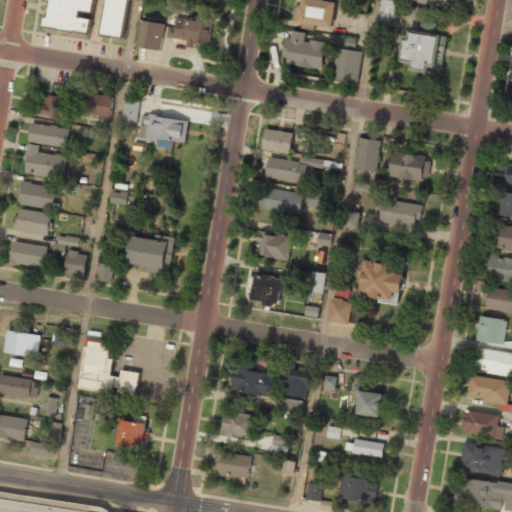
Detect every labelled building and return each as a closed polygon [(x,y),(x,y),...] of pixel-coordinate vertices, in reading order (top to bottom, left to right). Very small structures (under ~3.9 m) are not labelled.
[(49,0),(45,27),(90,34),(92,16),(94,0),(49,0)] [(123,39),(130,0),(108,0),(102,35),(123,39)] [(337,2),(326,1),(326,0),(302,0),(302,6),(295,5),(293,22),(333,27),(337,2)] [(396,0),(382,0),(380,18),(393,20),(396,0)] [(212,22),(177,18),(176,28),(169,27),(168,38),(187,40),(187,46),(195,47),(195,42),(210,44),(212,22)] [(165,24),(143,20),(138,46),(160,50),(165,24)] [(306,32),(292,31),(291,38),(287,38),(284,64),(323,68),(326,42),(305,40),(306,32)] [(447,36),(411,33),(410,40),(404,39),(402,62),(412,63),(412,68),(442,70),(444,45),(447,45),(447,36)] [(363,52),(355,50),(357,38),(339,35),(337,47),(338,47),(333,78),(357,82),(363,52)] [(110,117),(113,96),(84,93),(82,114),(110,117)] [(72,97),(45,96),(44,117),(71,118),(72,97)] [(121,121),(137,123),(141,100),(125,98),(121,121)] [(189,120),(142,114),(139,138),(157,141),(156,148),(171,150),(173,141),(186,142),(189,120)] [(70,127),(31,124),(29,143),(69,147),(70,127)] [(264,149),(266,129),(294,134),(289,153),(264,149)] [(376,172),(381,141),(361,139),(357,169),(376,172)] [(329,154),(331,145),(312,142),(311,151),(329,154)] [(67,155),(40,153),(40,145),(28,143),(25,174),(65,178),(67,155)] [(390,176),(394,149),(432,157),(429,181),(390,176)] [(267,177),(269,157),(306,163),(303,183),(267,177)] [(511,165),(506,164),(503,185),(511,185),(511,165)] [(57,187),(23,182),(20,205),(54,209),(57,187)] [(370,192),(371,183),(356,183),(356,192),(370,192)] [(262,205),(268,188),(300,192),(300,211),(262,205)] [(128,193),(112,191),(111,203),(127,204),(128,193)] [(511,216),(496,214),(500,191),(511,193),(511,216)] [(308,206),(308,192),(328,193),(323,209),(308,206)] [(379,221),(382,199),(423,205),(422,217),(416,217),(415,228),(379,221)] [(15,230),(49,236),(52,214),(19,208),(15,230)] [(347,226),(350,210),(365,213),(363,229),(347,226)] [(511,249),(492,246),(496,223),(511,225),(511,249)] [(257,252),(260,233),(294,237),(288,259),(257,252)] [(318,244),(318,233),(333,235),(333,246),(318,244)] [(57,235),(55,250),(65,252),(66,245),(79,247),(80,238),(57,235)] [(128,263),(141,265),(141,270),(171,274),(175,237),(156,235),(156,239),(131,236),(128,263)] [(10,263),(45,267),(48,245),(12,241),(10,263)] [(88,254),(68,250),(64,274),(84,278),(88,254)] [(511,259),(489,256),(485,277),(511,281),(511,259)] [(361,294),(365,259),(407,267),(399,301),(361,294)] [(97,280),(112,282),(114,265),(99,263),(97,280)] [(309,289),(312,271),(328,274),(324,295),(309,289)] [(249,297),(253,273),(285,279),(280,308),(249,297)] [(511,312),(481,308),(485,287),(511,291),(511,312)] [(331,318),(334,299),(352,302),(349,321),(331,318)] [(305,316),(306,306),(320,307),(318,319),(305,316)] [(477,339),(481,316),(506,320),(502,343),(477,339)] [(4,352),(38,357),(41,335),(8,330),(4,352)] [(54,345),(68,348),(70,337),(56,334),(54,345)] [(80,388),(115,393),(116,392),(136,394),(139,373),(121,370),(121,377),(111,376),(114,358),(110,358),(113,341),(87,337),(80,388)] [(511,352),(474,346),(470,367),(511,375),(511,352)] [(279,392),(284,364),(311,370),(307,398),(279,392)] [(230,390),(234,369),(275,376),(273,398),(230,390)] [(0,395),(38,398),(39,379),(0,375),(0,395)] [(325,375),(323,389),(335,391),(337,376),(325,375)] [(467,396),(471,375),(509,382),(506,403),(467,396)] [(357,390),(355,404),(358,405),(357,414),(381,417),(385,393),(357,390)] [(57,398),(45,397),(44,415),(55,416),(57,398)] [(95,406),(87,405),(85,419),(93,420),(95,406)] [(255,438),(257,419),(229,409),(224,434),(255,438)] [(460,430),(465,409),(506,418),(502,439),(460,430)] [(0,437),(27,439),(28,417),(0,415),(0,437)] [(148,423),(121,420),(119,444),(146,447),(148,423)] [(328,425),(326,437),(340,439),(342,427),(328,425)] [(273,443),(273,435),(287,437),(285,448),(273,443)] [(355,438),(355,443),(346,442),(345,450),(353,451),(353,453),(383,458),(385,443),(355,438)] [(463,441),(505,448),(500,476),(458,468),(463,441)] [(53,456),(55,445),(32,442),(30,453),(53,456)] [(319,450),(316,461),(325,463),(327,452),(319,450)] [(219,473),(222,451),(253,458),(249,476),(219,473)] [(282,470),(282,458),(296,462),(294,473),(282,470)] [(309,463),(308,471),(336,476),(337,468),(309,463)] [(511,483),(460,474),(455,502),(501,511),(503,501),(511,502),(511,483)] [(342,475),(338,498),(376,504),(379,481),(342,475)] [(308,482),(306,499),(321,502),(323,484),(308,482)]
